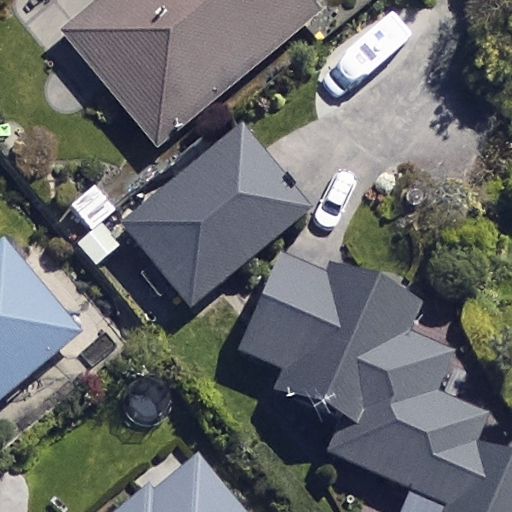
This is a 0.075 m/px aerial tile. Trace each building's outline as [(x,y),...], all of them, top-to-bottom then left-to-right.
[(96,0),(55,34),(148,149),(314,14),(302,0),(96,0)] [(301,209),(235,128),(116,226),(182,307),(301,209)] [(0,393),(71,334),(0,248),(0,393)] [(434,500),(429,511),(511,511),(511,452),(471,438),(504,347),(409,313),(415,297),(314,258),(308,272),(264,254),(227,341),(274,360),(261,394),(329,420),(316,458),(434,500)] [(232,511),(186,456),(119,511),(232,511)]
